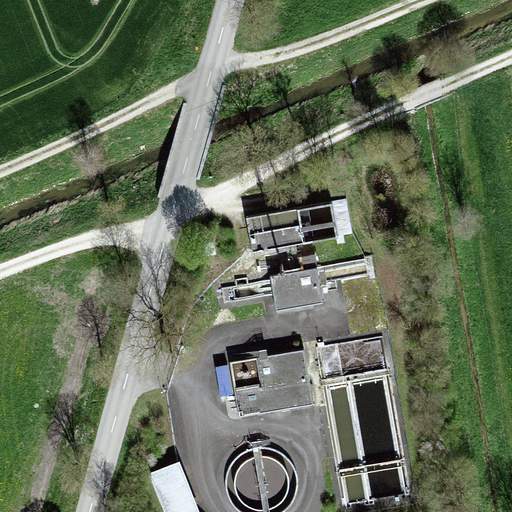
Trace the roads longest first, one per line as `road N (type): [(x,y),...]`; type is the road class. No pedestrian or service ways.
road 1 (track): [(511,58),(343,128),(170,225),(79,240),(0,270)]
road 2 (track): [(0,171),(213,68),(290,50),(422,0)]
road 3 (tertiary): [(170,225),(90,511)]
road 4 (tertiary): [(170,225),(232,0)]
